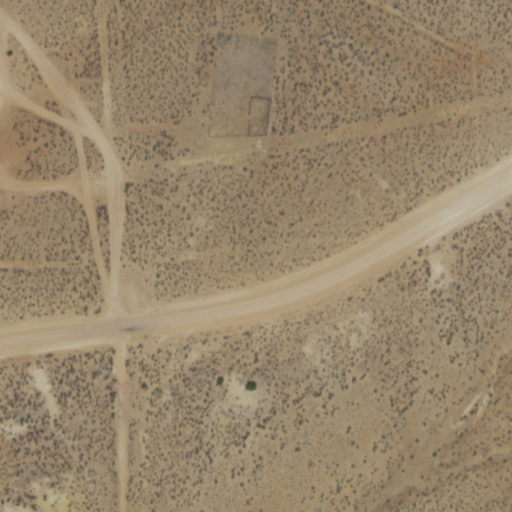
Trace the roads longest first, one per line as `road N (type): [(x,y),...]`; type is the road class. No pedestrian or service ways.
road 1 (residential): [(0,343),(115,327),(293,270),(511,150)]
road 2 (residential): [(293,270),(266,220),(235,216),(220,202),(193,134)]
